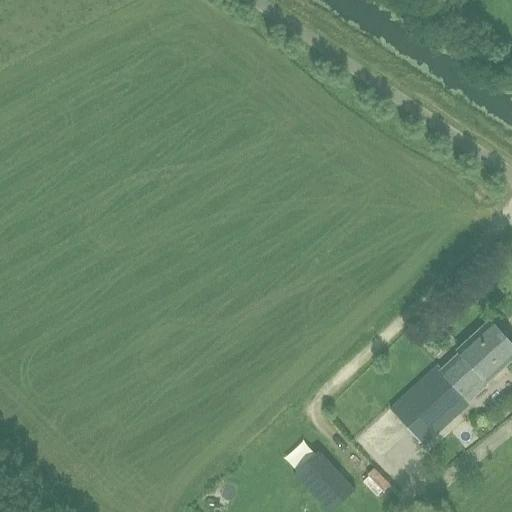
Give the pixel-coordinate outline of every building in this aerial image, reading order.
[(459,354),(440,371),(465,398),(483,380),(486,383),(511,359),(511,345),(490,321),(457,351),(459,354)] [(465,398),(440,371),(437,367),(390,409),(422,444),(469,402),(465,398)] [(210,457),(224,473),(238,461),(223,445),(210,457)] [(319,450),(293,473),(328,511),(329,511),(355,489),(319,450)] [(182,478),(196,495),(222,474),(208,457),(182,478)] [(169,495),(143,511),(173,511),(178,509),(169,495)]
